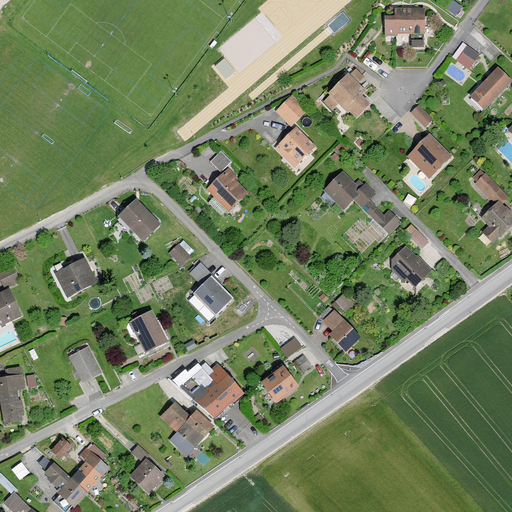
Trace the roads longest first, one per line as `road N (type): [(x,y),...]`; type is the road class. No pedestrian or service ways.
road 1 (residential): [(0,455),(276,312)]
road 2 (tertiary): [(351,385),(164,511)]
road 3 (tertiary): [(511,272),(351,385)]
road 4 (residential): [(136,186),(161,195),(276,312)]
road 5 (residential): [(0,248),(136,186)]
